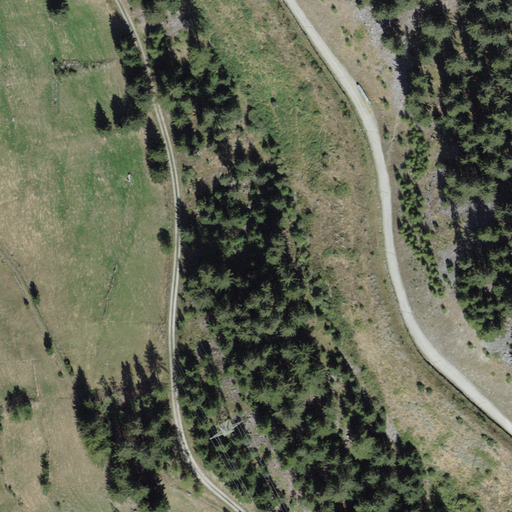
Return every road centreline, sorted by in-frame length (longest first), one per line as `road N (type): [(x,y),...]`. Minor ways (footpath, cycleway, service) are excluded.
road 1 (track): [(118,0),(178,194),(178,439),(202,480),(238,511)]
road 2 (track): [(291,0),(368,119),(410,321),(425,348),(511,431)]
